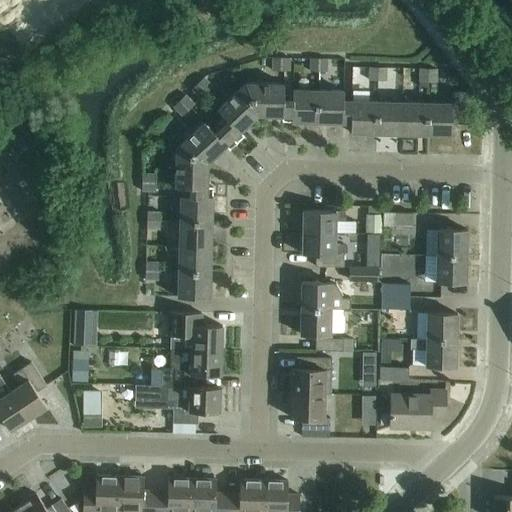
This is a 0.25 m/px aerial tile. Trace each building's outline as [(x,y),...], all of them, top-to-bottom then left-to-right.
[(282,69),(282,57),(274,57),(273,69),(282,69)] [(282,57),(282,69),(290,70),(291,57),(282,57)] [(320,70),(320,58),(311,58),(311,70),(320,70)] [(320,58),(320,70),(328,70),(328,58),(320,58)] [(379,80),(379,67),(370,67),(369,80),(379,80)] [(387,67),(379,67),(379,80),(387,80),(387,67)] [(429,81),(429,68),(420,68),(420,81),(429,81)] [(429,68),(429,81),(437,81),(437,68),(429,68)] [(199,83),(207,92),(213,87),(205,78),(199,83)] [(258,115),(247,82),(219,108),(229,119),(222,126),(237,141),(245,135),(241,131),(258,115)] [(285,82),(247,82),(258,115),(282,115),(282,121),(292,121),(293,98),(284,98),(285,82)] [(207,92),(199,83),(192,89),(201,98),(207,92)] [(293,98),(292,121),(318,122),(319,90),(293,89),(293,98)] [(428,102),(427,134),(453,135),(453,121),(469,121),(470,99),(466,89),(451,89),(451,103),(428,102)] [(319,90),(318,122),(344,123),(345,91),(319,90)] [(186,94),(181,100),(189,109),(195,103),(186,94)] [(189,109),(181,100),(175,105),(183,114),(189,109)] [(377,133),(378,101),(352,100),(352,132),(377,133)] [(378,101),(377,133),(402,134),(403,101),(378,101)] [(403,101),(402,134),(427,134),(428,102),(403,101)] [(205,121),(176,148),(208,162),(226,144),(230,148),(237,141),(222,126),(215,132),(205,121)] [(208,162),(176,148),(175,186),(191,186),(191,195),(213,196),(213,186),(207,187),(208,162)] [(143,173),(143,182),(155,182),(156,173),(143,173)] [(155,182),(143,182),(142,190),(155,191),(155,182)] [(213,196),(191,195),(181,195),(180,220),(212,221),(213,196)] [(303,210),(303,232),(336,232),(336,221),(345,221),(346,211),(303,210)] [(148,212),(148,220),(161,220),(161,212),(148,212)] [(384,212),(384,225),(411,226),(411,213),(384,212)] [(382,213),(368,213),(368,232),(381,232),(382,213)] [(161,220),(148,220),(147,228),(161,229),(161,220)] [(212,221),(180,220),(180,246),(211,247),(212,221)] [(438,229),(438,255),(467,255),(467,229),(438,229)] [(336,232),(303,232),(302,253),(316,254),(316,266),(344,267),(345,245),(335,244),(336,232)] [(180,246),(179,271),(211,271),(211,247),(180,246)] [(365,250),(365,267),(378,267),(379,251),(365,250)] [(467,255),(438,255),(437,281),(467,281),(467,255)] [(146,262),(146,270),(159,270),(160,262),(146,262)] [(350,280),(378,280),(378,267),(365,267),(350,267),(350,280)] [(159,270),(146,270),(146,279),(159,280),(159,270)] [(211,271),(179,271),(178,296),(210,298),(211,271)] [(301,281),(301,308),(344,309),(350,309),(350,298),(343,297),(343,295),(336,283),(332,283),(332,282),(301,281)] [(383,284),(383,296),(411,297),(411,285),(391,284),(383,284)] [(411,297),(383,296),(383,308),(410,309),(411,297)] [(344,309),(301,308),(300,334),(330,335),(345,335),(346,316),(344,313),(344,309)] [(169,312),(168,336),(172,336),(172,349),(190,349),(222,350),(222,325),(201,324),(202,313),(175,312),(169,312)] [(427,339),(457,340),(458,313),(428,312),(427,339)] [(74,328),(73,347),(96,347),(97,329),(74,328)] [(315,338),(314,350),(343,351),(343,338),(315,338)] [(343,338),(343,351),(354,351),(354,339),(343,338)] [(456,365),(457,340),(427,339),(410,339),(410,349),(427,349),(427,364),(454,365),(456,365)] [(222,350),(190,349),(190,363),(175,362),(175,367),(162,367),(162,386),(174,387),(189,387),(199,386),(199,374),(221,375),(222,350)] [(365,352),(364,366),(377,366),(378,353),(365,352)] [(291,393),(325,394),(331,394),(332,358),(297,357),(297,368),(292,368),(291,393)] [(73,381),(89,382),(89,359),(74,359),(73,381)] [(21,383),(11,389),(31,418),(47,408),(37,392),(47,386),(32,362),(14,373),(21,383)] [(409,367),(380,366),(380,380),(408,380),(409,367)] [(0,416),(2,416),(11,431),(31,418),(11,389),(2,374),(0,375),(0,416)] [(174,387),(162,386),(152,386),(152,399),(168,400),(168,399),(173,399),(173,423),(198,423),(198,411),(220,412),(220,386),(199,386),(189,387),(174,387)] [(430,394),(391,393),(391,413),(390,425),(430,427),(431,417),(445,417),(446,390),(430,389),(430,394)] [(325,394),(291,393),(290,417),(303,417),(302,429),(302,437),(330,438),(330,429),(330,417),(324,417),(325,394)] [(378,397),(364,397),(364,411),(377,411),(378,397)] [(99,425),(99,413),(84,413),(84,425),(99,425)] [(381,413),(381,424),(390,425),(391,413),(381,413)] [(119,511),(120,511),(120,476),(96,475),(95,489),(84,488),(83,511),(96,511),(96,510),(107,510),(107,511),(119,511)] [(144,476),(120,476),(120,511),(119,511),(130,511),(131,511),(143,511),(155,511),(156,508),(156,490),(143,490),(144,476)] [(156,508),(155,511),(168,511),(189,511),(191,511),(192,477),(168,477),(168,490),(156,490),(156,508)] [(216,478),(192,477),(191,511),(227,511),(228,492),(216,491),(216,478)] [(240,492),(228,492),(227,511),(263,511),(264,479),(240,479),(240,492)] [(264,479),(263,511),(299,511),(300,494),(288,493),(288,480),(264,479)] [(19,505),(23,511),(71,511),(62,498),(53,504),(47,509),(37,493),(19,505)] [(511,511),(511,495),(493,495),(493,511),(511,511)]
